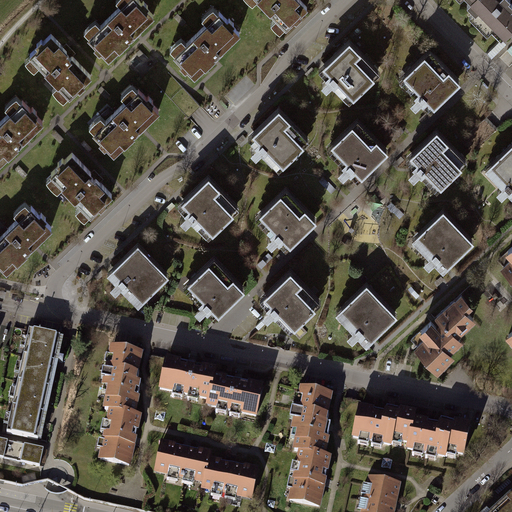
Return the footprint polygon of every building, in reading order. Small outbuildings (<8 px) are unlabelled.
[(146,7),(148,6),(143,1),(141,3),(138,0),(127,0),(100,26),(95,21),(89,25),(85,31),(90,36),(89,37),(96,45),(94,46),(99,52),(101,50),(109,58),(129,39),(128,38),(133,33),(134,34),(136,32),(153,15),(146,7)] [(250,0),(253,3),(256,0),(259,0),(278,19),(273,24),(284,35),(289,30),(291,32),(312,11),(301,0),(250,0)] [(492,31),(502,41),(511,30),(511,1),(510,0),(474,0),(471,3),(467,7),(474,13),(471,17),(488,34),(492,31)] [(222,12),(220,13),(216,8),(205,19),(209,24),(188,43),(183,38),(172,49),(177,54),(175,56),(196,77),(215,60),(242,33),(222,12)] [(38,46),(30,54),(58,83),(53,88),(57,95),(64,100),(69,94),(70,95),(78,87),(80,89),(85,84),(83,82),(91,75),(72,55),(70,56),(65,50),(66,49),(65,48),(51,34),(44,41),(42,39),(36,44),(38,46)] [(322,71),(352,102),(383,72),(353,41),(322,71)] [(402,80),(432,112),(463,82),(433,51),(402,80)] [(151,102),(153,100),(149,95),(147,97),(139,89),(106,120),(101,115),(94,119),(89,126),(95,131),(94,132),(102,140),(101,142),(105,146),(107,144),(114,152),(134,133),(133,132),(138,128),(139,129),(141,127),(159,110),(151,102)] [(35,113),(37,112),(33,107),(31,108),(23,100),(0,121),(0,162),(18,145),(17,144),(21,139),(23,141),(43,121),(35,113)] [(251,138),(282,169),(313,140),(282,108),(251,138)] [(328,150),(358,182),(389,152),(359,121),(328,150)] [(410,160),(440,192),(471,162),(441,131),(410,160)] [(511,143),(485,170),(511,197),(511,143)] [(51,172),(52,173),(46,179),(51,185),(58,190),(63,185),(91,214),(99,206),(101,207),(106,203),(104,201),(112,194),(98,179),(97,178),(94,178),(90,173),(91,172),(72,153),(65,160),(63,158),(58,163),(59,165),(51,172)] [(181,205),(211,236),(242,207),(212,175),(181,205)] [(257,217),(288,248),(318,218),(288,187),(257,217)] [(44,219),(46,217),(41,213),(39,214),(31,206),(0,235),(0,263),(7,270),(27,251),(26,249),(31,245),(32,246),(34,244),(51,227),(44,219)] [(415,239),(445,270),(476,241),(446,209),(415,239)] [(121,285),(138,302),(166,273),(138,245),(115,267),(122,275),(119,278),(123,283),(121,285)] [(186,287),(216,319),(247,289),(217,257),(186,287)] [(264,300),(294,331),(325,301),(295,270),(264,300)] [(339,313),(369,345),(400,315),(370,284),(339,313)] [(477,320),(469,311),(476,305),(465,294),(423,332),(429,338),(417,349),(438,371),(456,355),(453,351),(464,341),(460,336),(477,320)] [(9,438),(42,445),(49,410),(57,373),(64,341),(31,334),(9,438)] [(110,411),(134,415),(140,389),(136,388),(139,374),(137,373),(141,355),(112,349),(111,357),(114,358),(113,364),(109,363),(104,387),(109,388),(105,410),(110,411)] [(168,362),(161,393),(211,404),(216,378),(217,373),(168,362)] [(211,404),(209,409),(259,420),(266,389),(216,378),(211,404)] [(334,396),(301,388),(297,404),(299,405),(296,419),(299,420),(297,429),(327,437),(333,414),(330,413),(334,396)] [(414,446),(420,418),(421,411),(406,408),(405,414),(391,411),(390,416),(378,414),(379,408),(364,405),(357,439),(364,440),(362,448),(385,453),(387,446),(397,449),(398,442),(414,446)] [(139,417),(134,415),(110,411),(100,460),(129,466),(139,417)] [(432,420),(420,418),(414,446),(412,452),(444,459),(445,454),(463,457),(464,452),(470,453),(477,421),(459,418),(458,426),(447,423),(446,429),(431,426),(432,420)] [(327,437),(297,429),(294,440),(299,442),(296,453),(303,455),(297,480),(293,479),(290,489),(296,491),(293,501),(319,508),(324,485),(328,486),(335,459),(326,457),(331,438),(327,437)] [(0,458),(39,467),(40,463),(43,450),(32,448),(0,441),(0,458)] [(162,444),(156,475),(205,486),(211,461),(212,455),(162,444)] [(205,486),(204,492),(254,502),(261,471),(211,461),(205,486)] [(363,511),(397,511),(403,487),(371,480),(363,511)] [(511,511),(511,490),(488,511),(511,511)]
